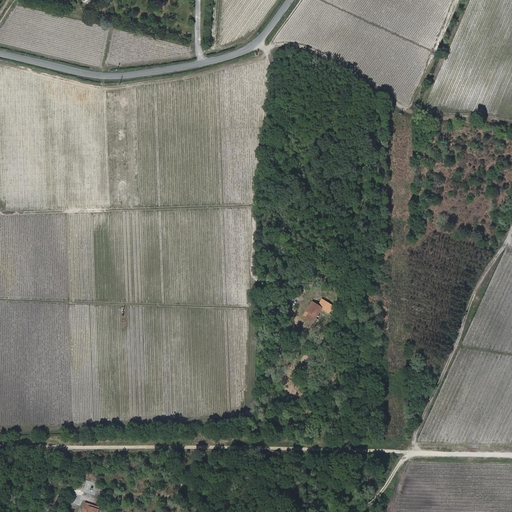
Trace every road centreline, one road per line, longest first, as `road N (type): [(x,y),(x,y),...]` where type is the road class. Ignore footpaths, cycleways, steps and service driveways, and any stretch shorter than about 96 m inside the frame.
road 1 (track): [(511,455),(0,445)]
road 2 (track): [(511,122),(400,111),(320,55),(253,45)]
road 3 (track): [(407,452),(474,288),(511,229)]
road 4 (unclassified): [(0,53),(113,77),(199,64)]
